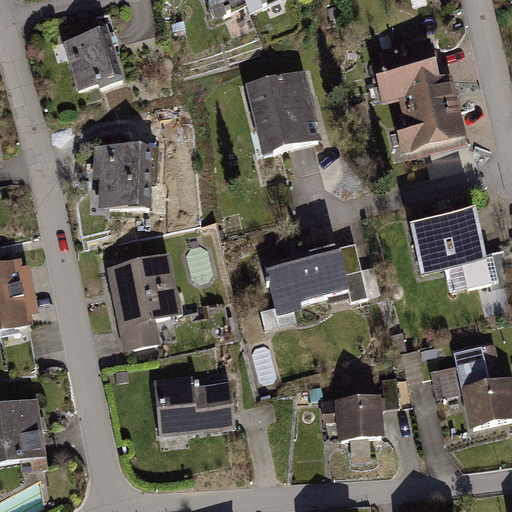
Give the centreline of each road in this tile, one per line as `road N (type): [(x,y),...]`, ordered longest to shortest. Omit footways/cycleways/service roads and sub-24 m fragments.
road 1 (residential): [(0,14),(118,510)]
road 2 (residential): [(118,510),(511,480)]
road 3 (residential): [(511,130),(478,0)]
